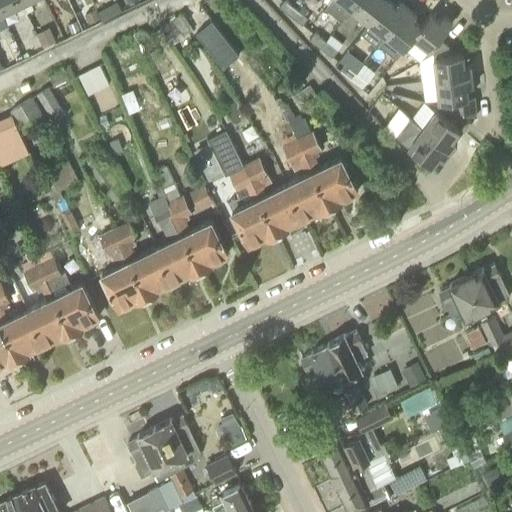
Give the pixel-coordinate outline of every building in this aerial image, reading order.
[(0,0),(0,6),(3,12),(16,6),(20,15),(27,11),(22,0),(0,0)] [(22,0),(27,11),(34,8),(30,0),(22,0)] [(292,14),(297,7),(287,0),(283,0),(280,4),(292,14)] [(358,0),(352,8),(369,21),(385,0),(358,0)] [(389,0),(385,0),(369,21),(386,35),(408,7),(400,0),(396,5),(389,0)] [(96,7),(85,13),(90,24),(101,19),(96,7)] [(308,16),(297,7),(292,14),(303,23),(308,16)] [(421,25),(420,25),(413,19),(417,14),(408,7),(386,35),(404,49),(407,45),(421,25)] [(175,41),(193,30),(182,12),(160,26),(170,42),(174,40),(175,41)] [(441,48),(448,44),(441,37),(453,22),(444,15),(440,20),(430,12),(420,25),(421,25),(407,45),(422,58),(424,55),(434,52),(441,48)] [(71,32),(82,27),(78,18),(67,24),(71,32)] [(239,54),(212,19),(196,32),(223,67),(239,54)] [(43,46),(57,39),(50,26),(37,33),(43,46)] [(322,46),(327,40),(316,31),(311,38),(322,46)] [(327,40),(322,46),(333,55),(338,48),(327,40)] [(0,54),(4,63),(13,59),(5,43),(0,44),(0,54)] [(449,44),(448,44),(441,48),(434,52),(434,53),(434,56),(436,79),(472,74),(471,64),(465,64),(463,53),(454,54),(449,44)] [(352,78),(357,72),(345,63),(340,69),(352,78)] [(89,93),(110,83),(100,64),(80,74),(89,93)] [(368,81),(357,72),(352,78),(363,87),(368,81)] [(472,74),(436,79),(439,101),(440,105),(456,110),(477,115),(474,96),(468,96),(467,86),(473,85),(472,74)] [(300,105),(317,93),(310,84),(293,95),(300,105)] [(55,118),(65,112),(49,86),(39,92),(55,118)] [(24,129),(46,117),(32,96),(11,109),(24,129)] [(291,123),(299,138),(331,205),(342,200),(341,199),(358,190),(341,156),(319,166),(315,156),(320,154),(317,149),(321,147),(313,131),(306,116),(304,117),(301,112),(296,114),(290,104),(285,100),(279,104),(286,113),(291,123)] [(423,125),(451,148),(458,140),(453,136),(460,127),(437,108),(423,125)] [(0,119),(0,165),(0,166),(31,152),(14,114),(0,119)] [(451,148),(423,125),(410,115),(396,133),(432,161),(439,152),(444,156),(451,148)] [(278,232),(245,164),(232,140),(224,126),(209,134),(216,147),(215,148),(228,173),(235,187),(239,195),(228,200),(243,231),(249,243),(267,235),(267,237),(278,232)] [(114,153),(123,149),(118,137),(109,141),(114,153)] [(331,205),(299,138),(284,145),(292,161),(295,160),(297,164),(302,162),(307,172),(286,182),(304,217),(320,209),(321,210),(331,205)] [(349,158),(364,150),(358,138),(342,146),(349,158)] [(304,217),(286,182),(265,192),(262,185),(271,181),(259,157),(245,164),(278,232),(288,226),(287,225),(304,217)] [(57,200),(65,196),(61,188),(80,179),(69,159),(43,172),(57,200)] [(155,172),(160,183),(201,269),(212,264),(211,262),(228,254),(211,219),(190,229),(185,219),(190,216),(187,212),(191,210),(183,193),(181,194),(167,166),(155,172)] [(201,269),(160,183),(155,184),(161,196),(150,201),(169,239),(157,245),(174,280),(190,272),(191,274),(201,269)] [(174,280),(157,245),(136,255),(131,245),(136,242),(134,238),(137,236),(129,220),(115,227),(148,294),(159,289),(158,288),(174,280)] [(148,294),(115,227),(100,234),(116,265),(103,272),(120,306),(137,298),(138,299),(148,294)] [(50,250),(36,257),(72,331),(83,326),(82,324),(99,316),(82,281),(69,288),(50,250)] [(72,331),(36,257),(22,264),(26,271),(25,271),(33,287),(36,286),(39,290),(43,288),(49,298),(28,308),(45,342),(61,334),(62,336),(72,331)] [(483,266),(467,274),(483,308),(510,295),(494,263),(484,268),(483,266)] [(483,308),(467,274),(450,283),(450,284),(440,289),(451,312),(461,307),(465,317),(483,308)] [(45,342),(28,308),(7,318),(2,308),(7,305),(5,301),(9,299),(1,283),(0,283),(0,317),(19,357),(29,352),(29,350),(45,342)] [(485,333),(499,326),(494,314),(480,322),(485,333)] [(19,357),(0,317),(0,364),(8,360),(9,362),(19,357)] [(478,326),(465,332),(473,348),(486,341),(478,326)] [(499,326),(485,333),(489,342),(496,339),(501,351),(509,347),(511,345),(511,331),(504,335),(499,326)] [(328,341),(345,375),(362,367),(357,357),(367,352),(356,330),(345,335),(345,334),(328,341)] [(345,375),(328,341),(312,349),(313,351),(302,356),(313,379),(323,374),(328,383),(345,375)] [(477,361),(492,354),(489,346),(474,353),(477,361)] [(410,384),(426,377),(418,360),(402,368),(410,384)] [(344,388),(349,399),(363,393),(358,382),(344,388)] [(326,404),(335,400),(331,393),(323,398),(326,404)] [(363,393),(349,399),(354,410),(368,404),(363,393)] [(339,399),(335,400),(326,404),(321,407),(326,418),(348,407),(343,397),(339,399)] [(511,402),(493,411),(498,420),(511,413),(511,402)] [(363,431),(393,417),(386,403),(356,417),(363,431)] [(441,425),(449,421),(443,407),(434,411),(425,415),(432,429),(441,425)] [(231,430),(239,425),(233,412),(221,418),(223,423),(229,425),(231,430)] [(171,417),(155,425),(177,468),(182,465),(197,458),(200,449),(183,414),(172,419),(171,417)] [(442,430),(448,442),(459,436),(453,424),(442,430)] [(174,482),(188,476),(182,465),(177,468),(155,425),(137,434),(138,436),(128,441),(139,463),(150,458),(155,467),(156,466),(161,476),(169,472),(172,478),(148,490),(148,492),(140,495),(148,511),(157,511),(174,504),(190,496),(187,491),(180,494),(174,482)] [(510,450),(511,448),(511,429),(503,434),(504,435),(510,450)] [(366,460),(370,458),(359,435),(342,444),(338,436),(319,445),(334,476),(366,460)] [(378,444),(382,453),(397,446),(392,437),(378,444)] [(386,461),(399,455),(410,450),(407,443),(397,447),(397,446),(382,453),(386,461)] [(475,466),(487,461),(481,447),(468,453),(475,466)] [(216,482),(237,472),(228,453),(207,463),(212,474),(216,482)] [(349,506),(368,497),(385,489),(381,482),(377,484),(366,460),(334,476),(349,506)] [(489,485),(503,477),(497,466),(483,474),(489,485)] [(190,496),(196,493),(193,488),(188,476),(174,482),(180,494),(187,491),(190,496)] [(34,483),(17,491),(27,511),(60,511),(45,480),(35,485),(34,483)] [(216,511),(256,511),(242,483),(222,493),(225,500),(214,505),(216,511)] [(27,511),(17,491),(1,499),(1,501),(0,501),(0,511),(27,511)] [(196,493),(190,496),(174,504),(177,511),(189,511),(200,507),(196,497),(197,497),(196,493)] [(113,511),(105,494),(67,511),(113,511)]
